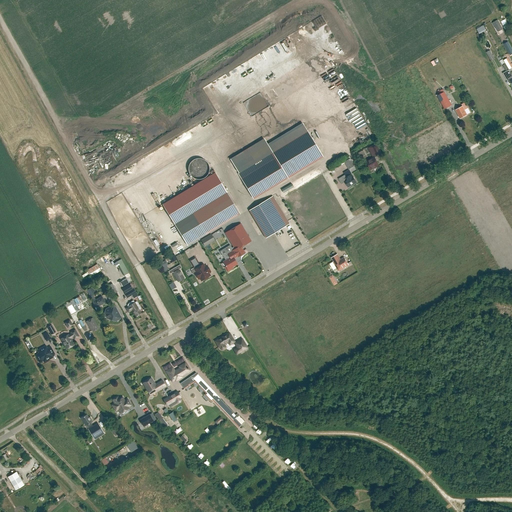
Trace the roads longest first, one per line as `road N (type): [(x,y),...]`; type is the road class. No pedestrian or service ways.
road 1 (track): [(426,476),(366,436),(305,433),(262,420),(172,328),(0,20)]
road 2 (tertiary): [(511,133),(0,439)]
